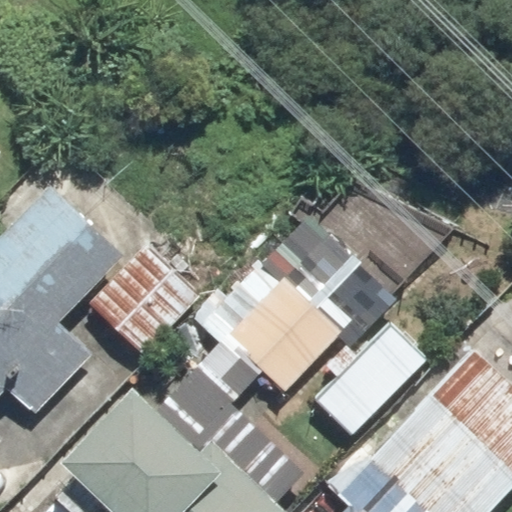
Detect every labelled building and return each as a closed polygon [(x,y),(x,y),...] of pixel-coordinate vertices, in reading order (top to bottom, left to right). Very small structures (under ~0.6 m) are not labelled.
[(40,187),(0,231),(0,388),(1,387),(31,414),(87,353),(52,322),(114,254),(40,187)] [(136,249),(83,307),(137,356),(190,299),(136,249)] [(277,283),(222,339),(277,392),(332,336),(277,283)] [(380,328),(307,403),(342,437),(415,362),(380,328)] [(358,511),(481,511),(511,480),(511,387),(472,350),(337,492),(358,511)] [(46,469),(90,511),(271,511),(203,446),(187,462),(118,395),(46,469)]
